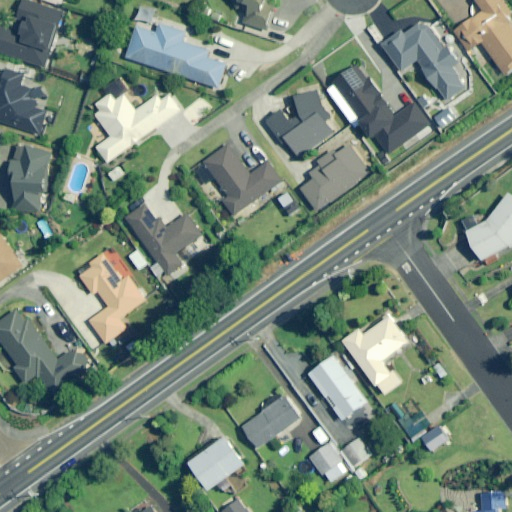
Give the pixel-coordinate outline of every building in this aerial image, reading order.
[(64,13),(26,0),(25,0),(20,18),(29,21),(24,35),(0,27),(0,52),(46,68),(64,13)] [(273,32),(284,0),(240,0),(246,11),(243,22),(273,32)] [(511,9),(505,0),(478,0),(486,11),(457,32),(471,52),(485,43),(507,75),(511,72),(511,9)] [(211,7),(198,5),(196,13),(209,15),(211,7)] [(158,11),(143,7),(140,20),(155,23),(158,11)] [(447,101),(469,85),(457,67),(462,64),(451,47),(447,50),(427,22),(408,36),(405,32),(385,45),(404,72),(420,61),(447,101)] [(188,33),(163,25),(160,34),(140,27),(129,58),(220,89),(228,64),(209,58),(211,51),(185,42),(188,33)] [(371,82),(360,67),(336,84),(374,139),(377,137),(390,156),(433,126),(418,104),(397,118),(388,105),(389,104),(373,80),(371,82)] [(26,76),(9,70),(4,85),(0,83),(0,122),(40,136),(48,112),(35,108),(38,101),(29,98),(32,89),(22,86),(26,76)] [(184,111),(169,90),(139,111),(127,96),(119,102),(113,94),(98,105),(104,112),(98,115),(114,138),(99,148),(109,163),(137,143),(184,111)] [(297,103),(304,113),(294,120),(287,110),(269,123),(284,144),(289,141),(302,159),(336,135),(328,123),(334,118),(315,91),(297,103)] [(253,176),(231,146),(206,164),(231,198),(225,203),(236,217),(284,182),(270,163),(253,176)] [(373,175),(354,146),(340,156),(337,152),(321,162),(324,167),(313,174),(318,181),(304,190),(318,211),(373,175)] [(55,153),(21,147),(18,161),(16,161),(12,183),(19,184),(14,211),(40,215),(43,194),(48,195),(55,153)] [(466,222),(471,231),(469,232),(484,261),(511,246),(511,196),(493,219),(488,222),(484,213),(466,222)] [(166,231),(147,207),(129,221),(161,264),(154,269),(161,277),(168,272),(172,277),(188,265),(180,253),(205,234),(189,213),(166,231)] [(0,283),(25,265),(0,230),(0,283)] [(125,281),(107,255),(93,264),(96,268),(83,277),(96,295),(101,292),(112,308),(93,321),(108,344),(129,329),(122,319),(148,301),(131,277),(125,281)] [(98,369),(82,347),(62,361),(34,319),(29,322),(22,311),(0,326),(0,336),(20,366),(17,368),(28,385),(42,375),(57,397),(98,369)] [(412,343),(394,318),(368,336),(364,330),(347,342),(386,397),(405,383),(396,371),(393,374),(385,362),(412,343)] [(369,404),(338,357),(312,374),(344,421),(369,404)] [(304,419),(289,397),(245,428),(260,450),(304,419)] [(249,465),(229,438),(193,464),(212,491),(249,465)] [(372,456),(361,439),(344,451),(355,468),(372,456)] [(350,471),(331,444),(312,458),(330,485),(350,471)] [(502,511),(506,511),(506,491),(485,492),(486,506),(478,506),(478,511),(502,511)] [(249,511),(241,501),(227,511),(249,511)]
